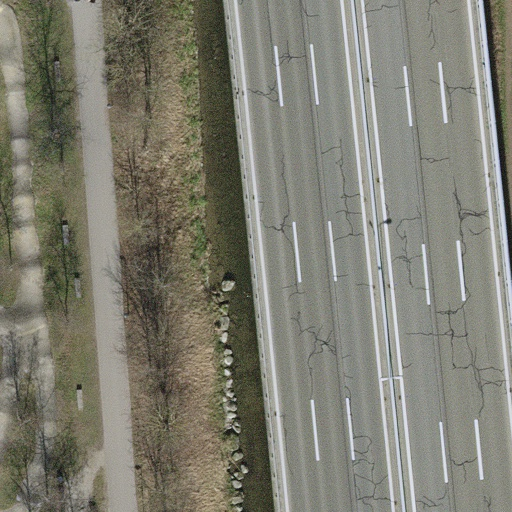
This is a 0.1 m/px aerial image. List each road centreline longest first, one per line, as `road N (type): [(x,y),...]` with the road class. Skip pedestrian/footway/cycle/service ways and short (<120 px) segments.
road 1 (motorway): [(470,511),(415,0)]
road 2 (motorway): [(290,0),(342,511)]
